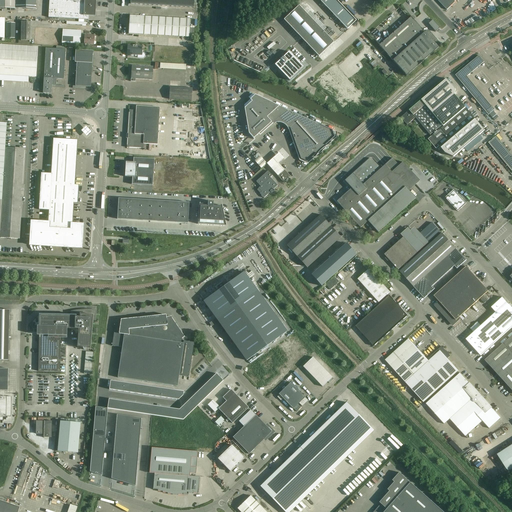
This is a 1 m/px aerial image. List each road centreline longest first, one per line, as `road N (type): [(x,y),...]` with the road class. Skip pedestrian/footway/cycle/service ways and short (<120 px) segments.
road 1 (residential): [(13,436),(26,302),(113,300)]
road 2 (secondary): [(306,183),(467,45)]
road 3 (unclassified): [(511,295),(426,204),(369,253)]
road 4 (residential): [(293,431),(226,360),(178,292)]
road 5 (unclassified): [(169,511),(73,482),(13,436)]
road 6 (unclassified): [(422,313),(293,431)]
road 7 (secondary): [(170,266),(253,228),(306,183)]
road 8 (unclassified): [(97,273),(103,114)]
road 9 (unclassified): [(422,313),(511,413)]
road 10 (residential): [(295,86),(395,0)]
